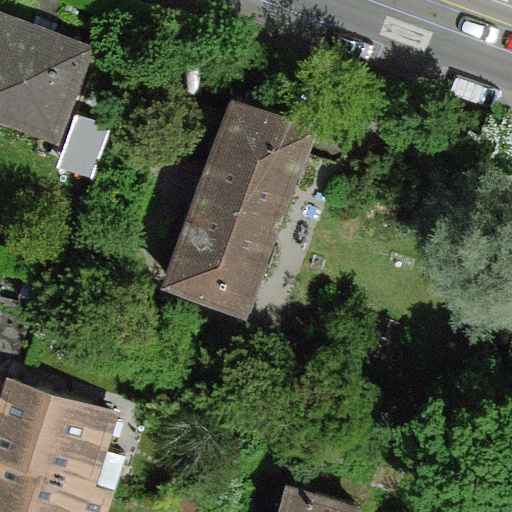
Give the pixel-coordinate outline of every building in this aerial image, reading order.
[(89,43),(0,10),(0,107),(55,129),(89,43)] [(311,119),(234,90),(168,273),(243,300),(311,119)] [(67,151),(101,162),(117,113),(84,101),(67,151)] [(511,157),(504,155),(485,211),(511,219),(511,157)] [(14,377),(0,421),(0,450),(92,479),(103,444),(114,409),(14,377)] [(103,444),(92,479),(115,487),(126,451),(103,444)] [(0,511),(82,511),(92,479),(0,450),(0,511)] [(107,511),(115,487),(92,479),(82,511),(107,511)] [(356,511),(360,503),(286,481),(277,511),(356,511)]
